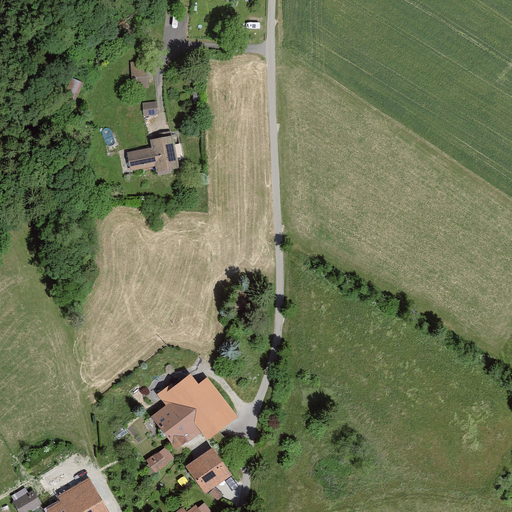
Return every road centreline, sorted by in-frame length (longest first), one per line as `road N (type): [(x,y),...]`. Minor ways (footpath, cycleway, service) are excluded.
road 1 (unclassified): [(272,0),(281,328),(240,511)]
road 2 (unknown): [(270,56),(168,45),(164,127)]
